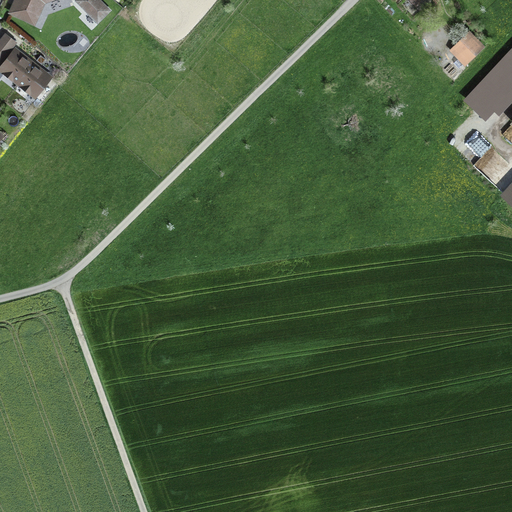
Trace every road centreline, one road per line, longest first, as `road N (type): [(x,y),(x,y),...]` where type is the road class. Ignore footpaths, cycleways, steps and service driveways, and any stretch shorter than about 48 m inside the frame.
road 1 (residential): [(352,0),(79,266),(0,298)]
road 2 (track): [(143,511),(60,279)]
